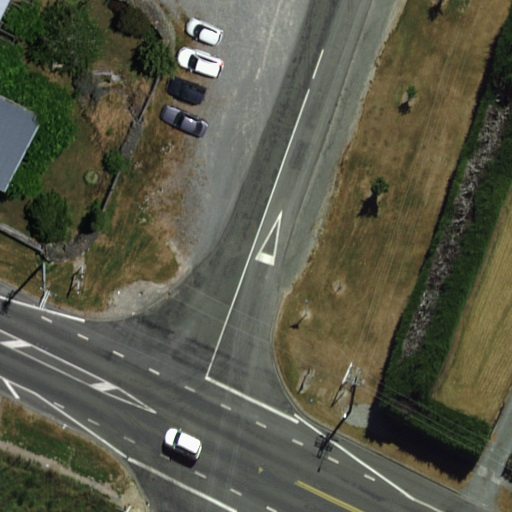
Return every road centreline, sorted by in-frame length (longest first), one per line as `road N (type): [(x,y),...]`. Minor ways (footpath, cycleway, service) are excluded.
road 1 (residential): [(218,446),(208,377),(339,0)]
road 2 (trunk): [(218,446),(0,339)]
road 3 (trunk): [(218,446),(353,511)]
